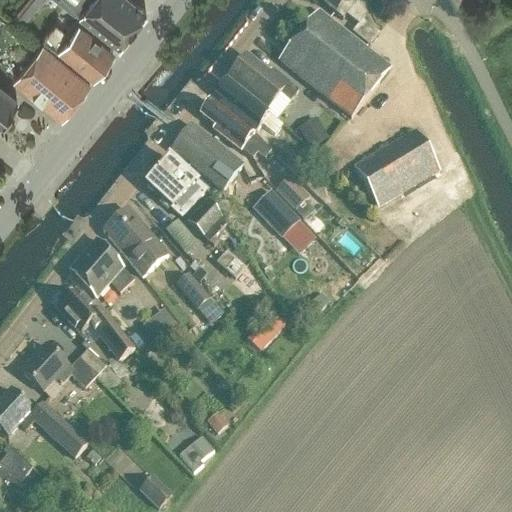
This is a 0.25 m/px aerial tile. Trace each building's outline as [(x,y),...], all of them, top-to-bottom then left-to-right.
[(23,28),(45,0),(27,0),(12,19),(23,28)] [(79,15),(118,46),(146,11),(131,0),(57,0),(73,13),(79,15)] [(368,51),(378,38),(362,26),(366,20),(363,12),(349,2),(350,0),(314,0),(325,8),(324,10),(342,25),(346,21),(357,30),(351,38),(368,51)] [(391,74),(318,16),(275,64),(351,124),(391,74)] [(92,80),(115,52),(79,23),(56,51),(92,80)] [(42,45),(24,68),(13,81),(61,119),(90,83),(42,45)] [(290,107),(298,97),(272,75),(269,80),(245,61),(227,84),(266,115),(280,99),(290,107)] [(0,122),(17,102),(0,87),(0,122)] [(282,131),(269,121),(226,88),(216,101),(225,108),(222,111),(232,119),(256,137),(261,130),(274,140),(282,131)] [(263,167),(270,158),(253,141),(211,108),(200,121),(219,136),(216,139),(240,158),(241,157),(251,164),(255,160),(263,167)] [(316,123),(297,134),(310,155),(328,144),(316,123)] [(223,198),(243,171),(190,130),(171,155),(204,181),(203,182),(223,198)] [(377,213),(439,176),(416,136),(354,173),(377,213)] [(181,224),(206,197),(168,162),(145,191),(181,224)] [(296,217),(309,204),(289,183),(276,196),(296,217)] [(298,228),(271,199),(256,213),(284,242),(298,228)] [(214,245),(225,232),(209,206),(187,230),(209,249),(213,253),(218,248),(214,245)] [(142,284),(168,262),(133,221),(128,215),(103,237),(142,284)] [(110,289),(119,301),(133,288),(122,274),(97,246),(69,278),(95,306),(110,289)] [(246,274),(227,257),(216,269),(235,286),(246,274)] [(197,315),(208,306),(209,305),(188,281),(176,291),(197,315)] [(90,313),(74,296),(56,313),(70,328),(68,330),(79,341),(89,332),(118,369),(134,356),(117,334),(110,324),(101,315),(98,318),(92,312),(90,313)] [(278,314),(252,341),(266,355),(293,329),(278,314)] [(85,396),(106,373),(87,356),(70,374),(45,351),(21,378),(43,399),(54,387),(60,393),(70,382),(85,396)] [(34,428),(54,447),(74,466),(87,452),(42,410),(35,418),(10,396),(0,406),(0,435),(8,443),(19,431),(25,437),(34,428)] [(207,427),(217,439),(227,431),(218,419),(207,427)] [(179,462),(194,479),(203,472),(200,468),(214,457),(202,442),(179,462)] [(32,474),(8,452),(2,458),(6,461),(0,469),(0,483),(19,491),(32,474)] [(154,511),(161,511),(171,502),(152,484),(140,497),(154,511)]
